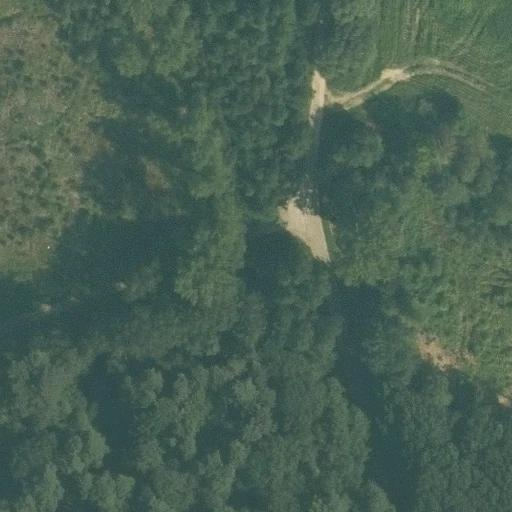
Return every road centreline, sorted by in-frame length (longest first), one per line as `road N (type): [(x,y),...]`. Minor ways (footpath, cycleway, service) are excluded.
road 1 (unclassified): [(390,511),(321,231),(318,118),(332,0)]
road 2 (track): [(0,293),(316,186)]
